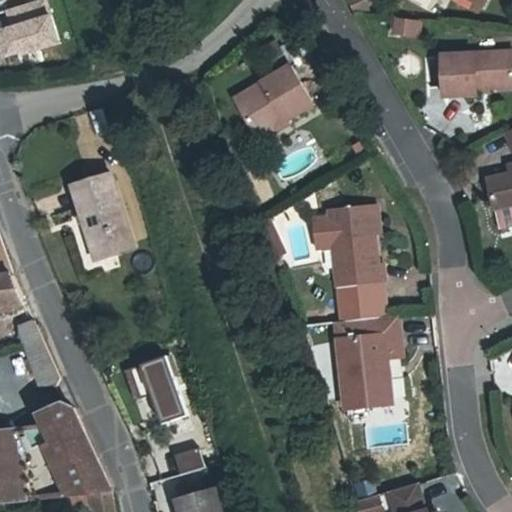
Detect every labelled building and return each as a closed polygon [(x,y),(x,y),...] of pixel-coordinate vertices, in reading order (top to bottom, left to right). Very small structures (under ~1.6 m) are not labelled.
[(44,0),(7,12),(12,28),(0,32),(0,47),(4,59),(57,43),(44,0)] [(344,0),(350,11),(362,12),(357,0),(344,0)] [(413,19),(392,16),(391,31),(411,34),(413,19)] [(511,51),(448,54),(449,97),(485,96),(485,88),(511,86),(511,51)] [(296,68),(242,104),(268,141),(284,131),(287,135),(298,128),(295,124),(322,106),(296,68)] [(102,123),(99,109),(84,112),(87,126),(102,123)] [(511,134),(511,135),(511,175),(488,178),(493,208),(511,205),(511,134)] [(91,238),(98,236),(104,257),(135,247),(112,174),(75,186),(91,238)] [(511,205),(493,208),(496,229),(511,227),(511,205)] [(377,234),(374,206),(332,210),(332,217),(335,247),(339,286),(386,282),(385,265),(380,266),(377,234)] [(335,247),(332,217),(316,219),(319,249),(335,247)] [(270,219),(258,224),(274,259),(286,253),(270,219)] [(98,236),(91,238),(98,259),(104,257),(98,236)] [(0,246),(0,279),(13,278),(0,246)] [(0,316),(28,312),(13,278),(0,279),(0,316)] [(404,321),(342,327),(350,415),(397,411),(391,359),(408,357),(406,338),(404,321)] [(35,329),(21,334),(21,350),(38,394),(58,387),(35,329)] [(142,399),(154,395),(164,424),(188,415),(167,357),(132,369),(142,399)] [(70,497),(112,492),(75,407),(65,403),(36,417),(48,443),(70,497)] [(8,431),(15,503),(26,501),(23,466),(13,430),(8,431)] [(0,431),(0,504),(15,503),(8,431),(0,431)] [(70,497),(48,443),(41,446),(63,498),(70,497)] [(206,467),(200,447),(176,454),(182,474),(206,467)] [(424,511),(418,489),(390,497),(394,511),(424,511)] [(223,511),(217,490),(179,501),(182,511),(223,511)] [(116,511),(112,492),(70,497),(63,498),(64,506),(69,506),(69,511),(73,511),(94,509),(94,511),(116,511)] [(355,508),(355,511),(380,511),(377,501),(355,508)]
